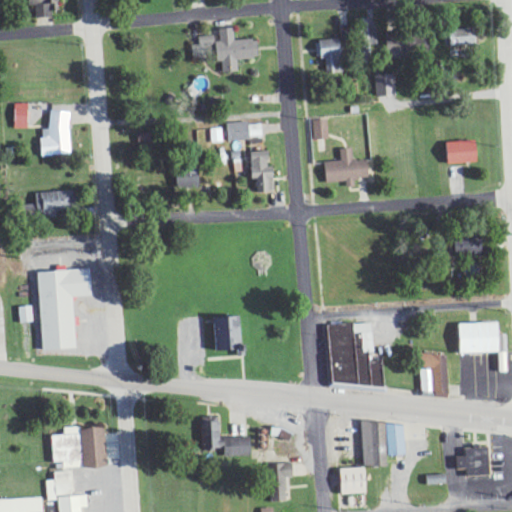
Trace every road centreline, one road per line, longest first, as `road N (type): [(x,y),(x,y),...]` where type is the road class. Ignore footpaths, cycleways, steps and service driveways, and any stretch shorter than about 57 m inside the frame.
road 1 (tertiary): [(511,415),(0,364)]
road 2 (residential): [(108,219),(511,193)]
road 3 (residential): [(317,395),(286,0)]
road 4 (residential): [(120,377),(92,0)]
road 5 (residential): [(0,32),(366,0)]
road 6 (residential): [(310,320),(511,302)]
road 7 (residential): [(511,164),(505,0)]
road 8 (residential): [(130,511),(120,377)]
